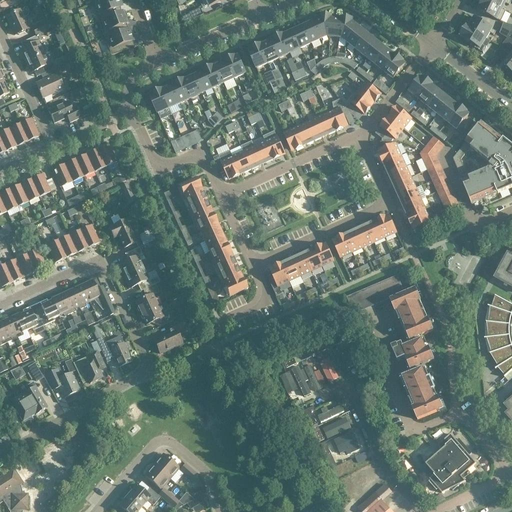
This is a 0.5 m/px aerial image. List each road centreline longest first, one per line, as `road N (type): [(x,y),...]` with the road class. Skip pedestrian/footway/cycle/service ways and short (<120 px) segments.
road 1 (residential): [(366,317),(412,432),(464,418),(511,475)]
road 2 (residential): [(251,267),(390,204),(358,135)]
road 3 (residential): [(0,300),(91,256),(102,258),(141,362)]
road 4 (residential): [(96,511),(157,441),(208,475),(218,511)]
road 5 (residential): [(0,458),(135,378),(141,362)]
road 6 (residential): [(358,135),(220,191)]
road 7 (residential): [(131,112),(155,159),(197,159),(220,191)]
road 8 (residential): [(448,151),(442,162),(472,227),(511,210)]
road 9 (residential): [(53,147),(0,32)]
